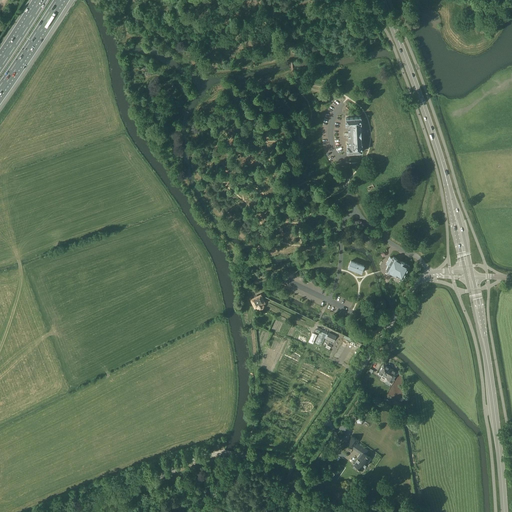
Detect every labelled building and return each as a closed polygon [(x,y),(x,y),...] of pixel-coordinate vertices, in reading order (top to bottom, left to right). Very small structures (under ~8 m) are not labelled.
[(345,144),(346,152),(361,151),(360,144),(359,124),(360,124),(360,117),(345,117),(345,125),(348,125),(348,144),(345,144)] [(399,276),(402,278),(403,278),(410,266),(393,257),(392,258),(390,257),(386,263),(389,265),(386,270),(394,274),(394,275),(398,277),(399,276)] [(351,261),(351,262),(349,268),(363,273),(365,266),(351,261)] [(254,297),(251,299),(255,306),(257,305),(258,307),(260,308),(262,307),(263,304),(262,303),(264,302),(260,294),(257,296),(257,294),(254,296),(254,297)] [(333,342),(336,336),(329,333),(328,335),(326,334),(327,332),(318,327),(317,329),(316,330),(316,331),(317,330),(321,331),(315,343),(321,345),(325,338),(333,342)] [(380,372),(379,374),(385,377),(386,375),(389,377),(388,379),(392,382),(397,373),(391,369),(384,365),(380,372)] [(400,411),(403,405),(395,400),(392,405),(400,411)] [(347,430),(351,424),(346,421),(343,427),(347,430)] [(362,454),(356,462),(354,465),(362,470),(371,458),(364,453),(366,449),(357,443),(359,440),(353,436),(347,444),(353,449),(354,448),(362,454)]
